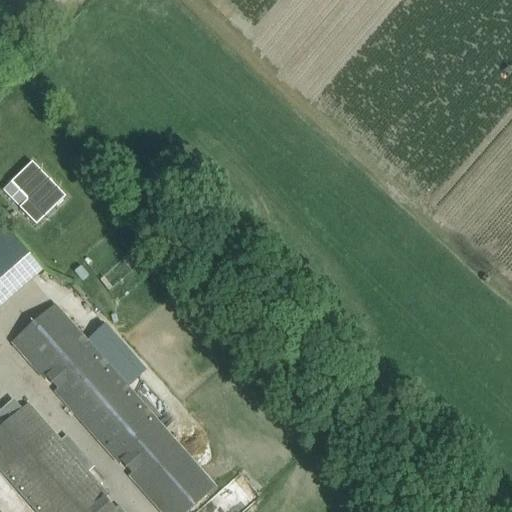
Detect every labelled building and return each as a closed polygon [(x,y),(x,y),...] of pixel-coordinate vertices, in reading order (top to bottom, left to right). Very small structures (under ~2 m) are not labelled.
[(33,164),(13,184),(29,201),(21,210),(36,226),(66,198),(33,164)] [(0,229),(0,303),(40,271),(4,226),(0,229)] [(13,344),(44,379),(47,376),(58,388),(55,391),(119,464),(122,462),(132,473),(129,475),(161,511),(187,511),(215,488),(126,387),(86,342),(55,307),(13,344)] [(86,342),(126,387),(135,379),(96,334),(86,342)] [(14,400),(0,412),(0,430),(23,411),(14,400)] [(0,469),(37,511),(120,511),(28,406),(23,411),(0,430),(0,469)]
